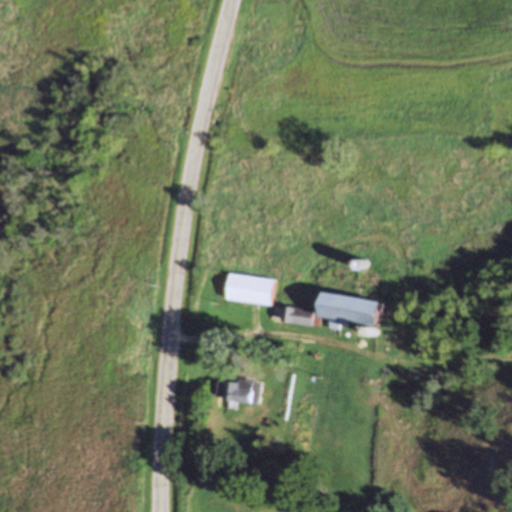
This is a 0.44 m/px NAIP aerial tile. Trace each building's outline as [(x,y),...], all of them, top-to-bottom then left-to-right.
[(369,263),(369,261),(368,260),(367,259),(365,259),(364,259),(362,260),(361,261),(361,262),(361,263),(361,265),(362,266),(363,267),(364,267),(365,268),(367,267),(368,267),(369,266),(369,264),(369,263)] [(274,280),(230,274),(226,300),(271,305),(274,280)] [(381,302),(323,293),(319,318),(377,327),(381,302)] [(314,312),(282,307),(280,322),(312,327),(314,312)] [(379,333),(379,332),(378,330),(377,329),(375,328),(374,328),(372,328),(371,328),(369,329),(369,331),(368,333),(368,335),(369,336),(371,337),(372,338),(374,338),(376,337),(377,336),(378,335),(379,333)] [(426,329),(440,332),(434,357),(421,354),(426,329)] [(215,382),(214,402),(258,406),(260,381),(237,379),(236,383),(215,382)] [(276,417),(287,420),(285,429),(273,425),(276,417)]
